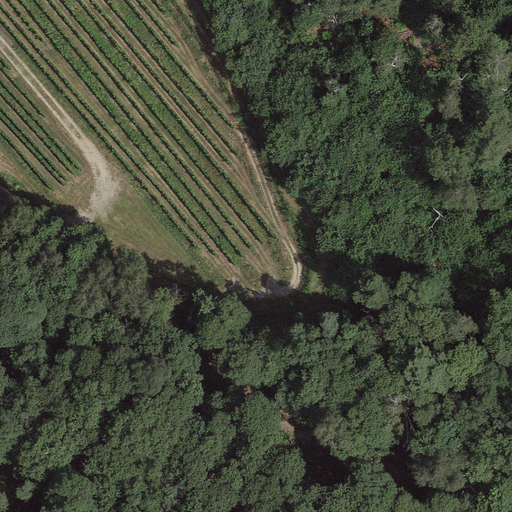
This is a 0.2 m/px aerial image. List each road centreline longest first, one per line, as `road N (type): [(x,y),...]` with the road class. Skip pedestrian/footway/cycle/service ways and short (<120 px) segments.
road 1 (track): [(0,184),(91,254),(223,317),(301,319),(323,262),(185,0)]
road 2 (track): [(0,246),(306,446),(408,492),(471,508)]
road 3 (track): [(91,254),(161,315),(382,430),(452,460),(511,471)]
road 4 (track): [(91,254),(134,216),(0,42)]
